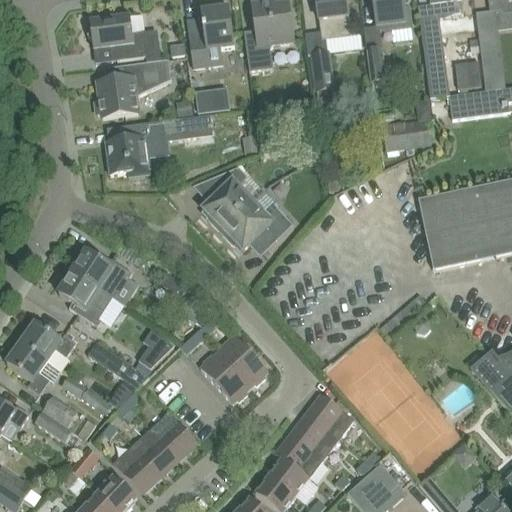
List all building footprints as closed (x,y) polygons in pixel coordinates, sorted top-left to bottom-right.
[(361,37),(351,38),(346,0),(316,0),(325,57),(331,56),(363,52),(361,37)] [(403,0),(373,0),(375,12),(376,15),(378,30),(379,34),(380,34),(391,32),(393,46),(413,43),(411,29),(409,11),(405,12),(404,8),(403,0)] [(431,0),(434,22),(463,18),(460,0),(431,0)] [(511,0),(488,0),(489,0),(490,15),(500,13),(501,18),(511,15),(511,0)] [(272,9),(272,5),(253,8),(256,34),(244,35),(250,75),(273,72),(270,48),(294,45),(289,7),(272,9)] [(193,71),(223,67),(221,52),(235,51),(230,11),(202,15),(205,39),(189,41),(193,71)] [(92,35),(88,39),(93,43),(94,53),(116,50),(118,64),(138,61),(147,60),(147,66),(162,64),(158,33),(146,35),(145,35),(144,35),(133,37),(131,19),(90,25),(92,35)] [(434,20),(420,22),(431,102),(449,99),(450,99),(440,22),(434,22),(434,20)] [(496,42),(480,44),(486,94),(503,92),(496,42)] [(185,48),(171,50),(172,60),(186,58),(185,48)] [(382,53),(367,55),(371,87),(387,85),(382,53)] [(325,57),(312,59),(317,95),(335,92),(331,56),(325,57)] [(162,64),(147,66),(124,69),(124,70),(127,70),(129,82),(98,86),(101,105),(96,106),(97,118),(103,117),(103,122),(138,117),(136,101),(172,84),(169,63),(162,64)] [(479,65),(456,68),(459,92),(482,90),(479,65)] [(468,96),(449,99),(452,123),(510,115),(509,106),(511,105),(511,90),(503,92),(486,94),(468,96)] [(226,93),(197,97),(200,117),(229,113),(226,93)] [(179,121),(194,119),(192,103),(177,105),(179,121)] [(387,154),(434,148),(430,121),(383,128),(387,154)] [(149,178),(147,159),(167,157),(164,141),(185,138),(183,122),(125,130),(126,144),(107,146),(111,178),(128,176),(128,180),(149,178)] [(265,134),(264,147),(277,148),(278,135),(265,134)] [(256,139),(243,141),(245,157),(259,155),(256,139)] [(312,151),(302,158),(308,167),(318,161),(312,151)] [(221,236),(253,206),(238,190),(245,183),(241,179),(244,177),(239,171),(198,189),(213,204),(204,213),(211,220),(208,222),(221,236)] [(511,183),(419,204),(434,274),(511,257),(511,183)] [(253,206),(221,236),(234,250),(237,247),(244,254),(249,248),(252,245),(264,257),(294,228),(281,215),(278,218),(275,214),(278,211),(281,208),(266,193),(253,206)] [(76,264),(71,273),(74,275),(74,277),(112,301),(125,280),(129,282),(132,277),(104,258),(100,263),(87,255),(80,266),(76,264)] [(67,287),(60,298),(73,307),(69,312),(86,322),(94,327),(98,330),(102,324),(111,330),(124,309),(112,301),(74,277),(73,278),(69,275),(63,285),(67,287)] [(167,276),(160,287),(181,300),(188,290),(167,276)] [(189,305),(180,318),(198,328),(198,326),(203,329),(206,325),(216,315),(201,306),(199,304),(192,300),(189,305)] [(199,334),(205,341),(223,325),(217,318),(199,334)] [(420,321),(415,328),(417,335),(425,338),(431,332),(429,324),(420,321)] [(62,344),(37,326),(23,347),(48,365),(57,353),(67,361),(77,347),(65,339),(62,344)] [(187,357),(205,341),(199,334),(181,350),(187,357)] [(252,357),(236,340),(232,344),(230,342),(217,354),(235,374),(252,357)] [(118,411),(149,381),(147,380),(136,372),(97,345),(89,359),(124,383),(109,406),(114,409),(118,411)] [(40,398),(51,383),(40,376),(48,365),(23,347),(8,368),(32,385),(29,390),(40,398)] [(149,350),(139,365),(140,365),(151,373),(164,360),(149,350)] [(217,390),(235,374),(217,354),(204,367),(205,368),(201,372),(217,390)] [(511,418),(511,375),(500,362),(493,354),(471,374),(511,418)] [(511,356),(500,362),(511,375),(511,356)] [(257,389),(266,381),(264,379),(269,375),(252,357),(235,374),(251,391),(255,387),(257,389)] [(140,365),(136,372),(147,380),(151,373),(140,365)] [(239,405),(248,397),(247,395),(251,391),(235,374),(217,390),(233,407),(238,403),(239,405)] [(80,402),(86,392),(69,380),(62,390),(80,402)] [(88,392),(82,403),(107,419),(114,409),(109,406),(88,392)] [(132,412),(141,403),(134,397),(126,405),(132,412)] [(340,444),(355,424),(322,399),(314,409),(316,411),(309,420),(340,444)] [(53,400),(43,414),(68,431),(77,418),(78,416),(53,400)] [(0,405),(0,435),(2,437),(9,426),(20,433),(30,418),(18,410),(15,415),(0,405)] [(123,420),(132,412),(126,405),(117,414),(123,420)] [(43,414),(35,426),(65,446),(66,446),(74,434),(68,431),(43,414)] [(188,455),(197,446),(170,416),(151,433),(179,463),(178,461),(186,454),(188,455)] [(325,463),(340,444),(309,420),(307,418),(299,429),(301,430),(293,439),(325,463)] [(86,443),(96,428),(88,423),(78,437),(86,443)] [(111,443),(118,433),(111,427),(103,436),(111,443)] [(169,472),(179,463),(151,433),(133,450),(160,480),(161,479),(160,478),(168,470),(169,472)] [(325,463),(293,439),(292,438),(284,449),(285,450),(278,460),(282,464),(309,484),(325,463)] [(151,488),(160,480),(133,450),(114,467),(140,496),(150,487),(151,488)] [(373,469),(380,462),(373,455),(365,463),(373,469)] [(363,479),(373,469),(365,463),(356,472),(363,479)] [(80,464),(71,475),(81,483),(90,472),(88,470),(80,464)] [(296,501),(309,484),(282,464),(269,480),(296,501)] [(381,469),(348,498),(360,511),(388,511),(406,497),(381,469)] [(2,471),(0,474),(0,487),(25,503),(33,491),(2,471)] [(71,475),(63,486),(70,491),(77,497),(85,486),(81,483),(71,475)] [(422,486),(444,511),(457,511),(430,479),(422,486)] [(112,511),(127,511),(137,502),(114,480),(98,498),(112,511)] [(274,511),(286,511),(296,501),(269,480),(256,498),(274,511)] [(342,494),(350,485),(343,480),(336,488),(342,494)] [(0,503),(12,511),(18,511),(25,503),(0,487),(0,503)] [(112,511),(98,498),(84,511),(112,511)] [(504,511),(492,498),(477,511),(478,511),(504,511)] [(261,511),(251,502),(241,511),(261,511)] [(310,511),(324,511),(327,510),(319,503),(310,511)]
